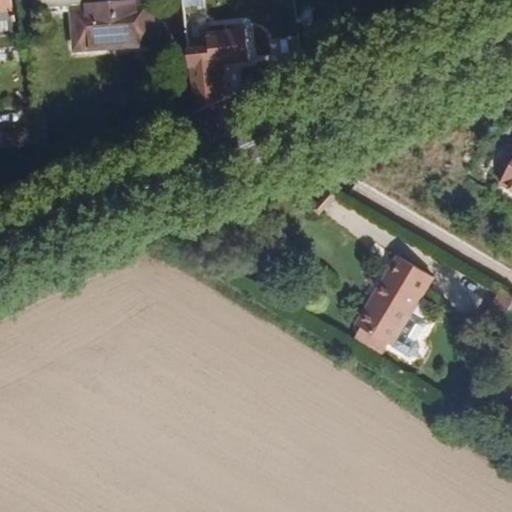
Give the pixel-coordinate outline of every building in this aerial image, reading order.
[(0,0),(0,21),(12,20),(9,0),(0,0)] [(157,15),(114,17),(112,0),(43,0),(45,23),(81,21),(84,61),(160,54),(157,15)] [(14,44),(0,47),(0,61),(17,57),(14,44)] [(205,123),(234,110),(230,72),(199,77),(205,123)] [(0,108),(0,144),(27,144),(26,108),(0,108)] [(511,200),(511,179),(503,195),(511,200)] [(395,354),(436,286),(401,265),(378,303),(385,307),(368,336),(395,354)] [(510,347),(511,344),(511,301),(505,297),(485,332),(510,347)] [(368,336),(385,307),(378,303),(361,332),(368,336)]
